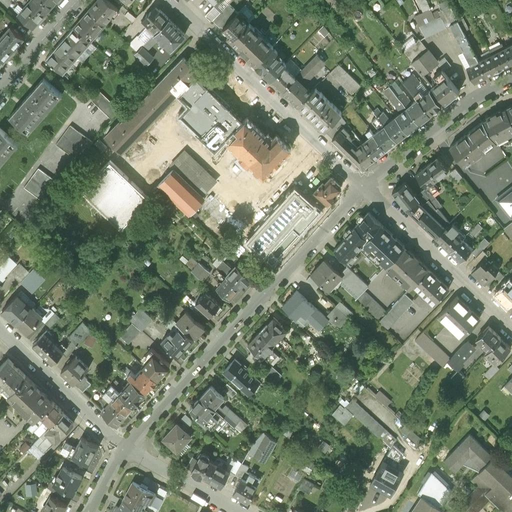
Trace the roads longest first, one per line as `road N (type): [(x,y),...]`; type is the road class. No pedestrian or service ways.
road 1 (residential): [(362,187),(123,448)]
road 2 (residential): [(362,187),(172,0)]
road 3 (residential): [(511,330),(362,187)]
road 4 (residential): [(511,78),(470,99),(362,187)]
road 5 (residential): [(0,328),(123,448)]
road 6 (residential): [(123,448),(236,511)]
